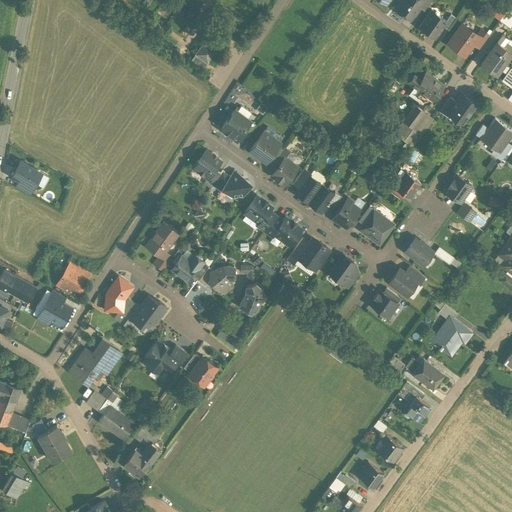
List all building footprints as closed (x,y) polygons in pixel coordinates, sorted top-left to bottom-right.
[(423,0),(401,0),(396,9),(396,12),(400,15),(403,15),(410,19),(420,6),(424,0),(423,0)] [(431,0),(423,0),(424,0),(420,6),(424,10),(431,0)] [(511,24),(511,13),(507,10),(499,20),(510,28),(511,24)] [(436,19),(429,14),(420,27),(422,29),(423,32),(425,34),(429,34),(435,38),(443,26),(446,21),(438,16),(436,19)] [(455,18),(451,15),(446,21),(443,26),(447,30),(455,18)] [(468,32),(460,26),(448,43),(458,50),(459,49),(464,53),(463,54),(464,55),(467,50),(465,49),(467,46),(469,48),(472,43),(478,35),(477,35),(469,29),(468,32)] [(481,29),(477,35),(478,35),(472,43),(479,48),(489,35),(481,29)] [(217,50),(204,41),(195,54),(207,63),(208,63),(217,50)] [(511,52),(497,41),(481,63),(495,74),(500,67),(505,61),(511,52)] [(207,63),(195,54),(192,59),(203,68),(207,63)] [(511,66),(505,61),(500,67),(505,71),(501,77),(511,85),(511,66)] [(444,85),(425,72),(420,78),(414,87),(420,91),(416,96),(425,101),(428,97),(433,100),(444,85)] [(420,78),(414,74),(408,82),(414,87),(420,78)] [(420,91),(414,87),(411,93),(416,96),(420,91)] [(456,102),(448,112),(449,114),(463,123),(476,104),(461,94),(456,102)] [(449,97),(439,111),(447,117),(449,114),(448,112),(456,102),(449,97)] [(425,111),(416,104),(404,120),(413,127),(425,111)] [(251,121),(237,111),(233,112),(231,114),(231,117),(229,120),(226,121),(221,129),(237,141),(242,133),(251,121)] [(434,117),(425,111),(413,127),(422,133),(434,117)] [(511,135),(511,130),(495,118),(488,128),(481,138),(480,138),(494,149),(500,153),(507,142),(511,135)] [(413,127),(404,120),(395,132),(414,145),(422,133),(413,127)] [(251,121),(242,133),(247,136),(256,125),(251,121)] [(483,124),(476,134),(481,138),(488,128),(483,124)] [(263,132),(250,150),(266,162),(267,160),(278,146),(280,142),(271,136),(269,137),(263,132)] [(500,153),(494,149),(491,153),(501,160),(511,145),(507,142),(500,153)] [(278,146),(267,160),(272,164),(274,161),(282,149),(278,146)] [(282,149),(274,161),(279,165),(284,157),(285,157),(290,150),(284,146),(282,149)] [(220,161),(206,151),(198,161),(197,161),(194,165),(195,166),(194,167),(208,177),(208,178),(214,169),(220,161)] [(279,165),(274,171),(274,177),(284,184),(297,166),(285,157),(284,157),(279,165)] [(12,177),(19,181),(33,189),(42,173),(21,161),(12,177)] [(303,168),(293,183),(299,188),(309,175),(310,173),(303,168)] [(214,169),(208,178),(208,177),(206,180),(212,184),(220,173),(214,169)] [(212,184),(212,185),(221,191),(223,188),(222,187),(231,176),(222,170),(220,173),(212,184)] [(243,177),(234,171),(231,176),(222,187),(223,188),(228,191),(233,195),(239,199),(245,190),(242,188),(243,187),(244,187),(247,186),(249,183),(246,180),(243,181),(242,181),(241,180),(243,177)] [(410,174),(408,174),(406,172),(396,186),(395,187),(405,194),(410,198),(420,183),(413,178),(413,175),(410,174)] [(309,175),(299,188),(296,192),(308,202),(321,184),(309,175)] [(467,182),(456,175),(444,191),(460,202),(468,191),(470,191),(472,188),(471,184),(468,182),(467,182)] [(29,196),(33,189),(19,181),(15,188),(29,196)] [(401,200),(405,194),(395,187),(396,186),(392,182),(386,189),(401,200)] [(333,193),(321,184),(308,202),(321,211),(326,204),(334,193),(333,193)] [(334,193),(326,204),(332,208),(333,206),(340,197),(341,196),(334,191),(333,193),(334,193)] [(262,200),(256,196),(245,212),(259,223),(260,223),(270,210),(272,207),(266,203),(262,199),(262,200)] [(345,200),(340,197),(333,206),(338,210),(345,200)] [(338,210),(336,214),(340,217),(337,220),(346,227),(359,209),(346,200),(338,210)] [(475,212),(464,204),(457,213),(468,221),(475,212)] [(369,206),(358,221),(363,225),(374,210),(369,206)] [(270,210),(260,223),(259,223),(257,226),(263,230),(275,214),(270,210)] [(393,224),(374,210),(363,225),(360,229),(369,236),(370,235),(374,238),(373,239),(379,243),(393,224)] [(275,214),(263,230),(272,236),(274,234),(273,233),(283,220),(275,214)] [(291,221),(285,217),(283,220),(273,233),(274,234),(289,245),(301,229),(295,224),(296,224),(291,221)] [(163,221),(156,230),(153,231),(151,233),(152,237),(146,245),(160,255),(161,256),(164,251),(178,232),(163,221)] [(190,221),(185,228),(191,233),(196,225),(190,221)] [(511,235),(511,236),(499,254),(506,259),(501,265),(511,272),(511,235)] [(302,238),(292,252),(298,256),(309,242),(308,242),(302,238)] [(318,244),(311,239),(308,242),(309,242),(298,256),(316,269),(330,250),(319,242),(318,244)] [(432,251),(415,239),(406,252),(423,264),(432,251)] [(453,257),(439,247),(434,253),(449,264),(453,257)] [(164,251),(161,256),(160,255),(153,263),(163,270),(173,258),(164,251)] [(298,256),(292,252),(287,259),(294,264),(298,256)] [(188,261),(181,256),(172,269),(189,281),(193,276),(203,261),(201,260),(201,256),(199,254),(195,255),(193,254),(188,261)] [(354,262),(343,254),(329,273),(342,282),(352,268),(354,266),(354,262)] [(203,261),(193,276),(198,280),(204,273),(209,266),(203,261)] [(84,269),(72,262),(69,267),(81,274),(84,269)] [(224,265),(213,270),(213,271),(210,272),(210,279),(215,281),(215,287),(220,290),(223,286),(225,282),(230,277),(234,276),(234,266),(228,265),(225,267),(224,265)] [(424,276),(410,265),(405,272),(417,281),(416,282),(419,284),(424,276)] [(280,270),(287,281),(293,277),(287,266),(280,270)] [(81,274),(69,267),(59,284),(66,287),(64,290),(76,297),(85,281),(79,277),(81,274)] [(352,268),(342,282),(341,283),(347,287),(358,273),(352,268)] [(399,268),(389,282),(407,295),(416,282),(417,281),(405,272),(399,268)] [(90,273),(84,269),(81,274),(79,277),(85,281),(90,273)] [(37,288),(5,270),(0,277),(0,287),(28,303),(37,288)] [(208,276),(204,273),(198,280),(203,283),(208,276)] [(511,279),(505,274),(500,280),(511,288),(511,279)] [(118,277),(107,293),(105,307),(113,308),(114,311),(119,311),(125,297),(132,287),(118,277)] [(255,284),(246,286),(248,291),(242,300),(243,300),(239,306),(245,310),(246,309),(251,312),(257,308),(263,295),(259,293),(261,291),(255,284)] [(399,297),(386,288),(383,293),(396,302),(399,297)] [(383,293),(379,290),(370,303),(388,316),(397,303),(396,302),(383,293)] [(65,297),(53,291),(50,296),(62,303),(65,297)] [(62,303),(50,296),(45,305),(66,318),(72,308),(62,303)] [(140,308),(131,320),(141,327),(144,323),(145,323),(151,327),(166,307),(160,303),(157,303),(148,296),(140,308)] [(134,303),(125,297),(119,311),(125,316),(134,303)] [(0,298),(0,305),(8,309),(10,304),(0,298)] [(125,316),(121,322),(127,326),(131,320),(140,308),(134,303),(125,316)] [(457,313),(444,304),(438,312),(448,320),(450,317),(453,319),(457,313)] [(8,309),(0,305),(0,324),(10,329),(13,323),(4,319),(8,309)] [(66,318),(45,305),(39,315),(51,322),(61,327),(66,318)] [(51,322),(39,315),(36,320),(48,327),(51,322)] [(453,319),(450,317),(448,320),(439,331),(442,333),(437,339),(443,344),(439,348),(441,349),(442,348),(451,355),(450,353),(460,340),(464,343),(472,333),(453,319)] [(221,331),(216,337),(233,348),(237,342),(221,331)] [(121,353),(102,339),(92,353),(86,348),(75,363),(78,365),(72,373),(86,383),(93,374),(91,372),(95,366),(107,374),(121,353)] [(163,344),(157,340),(144,357),(146,358),(143,363),(153,370),(156,366),(168,374),(169,372),(171,372),(174,368),(174,366),(176,363),(167,357),(172,350),(169,348),(163,343),(163,344)] [(172,350),(167,357),(176,363),(178,365),(186,354),(175,345),(172,350)] [(194,354),(184,368),(190,373),(200,358),(194,354)] [(217,368),(202,356),(200,358),(190,373),(188,375),(202,384),(206,378),(210,379),(213,375),(213,373),(217,368)] [(406,367),(393,357),(389,363),(402,373),(406,367)] [(443,374),(424,359),(413,373),(423,381),(433,388),(443,374)] [(413,373),(406,367),(402,373),(419,385),(423,381),(413,373)] [(414,387),(406,381),(402,386),(410,392),(414,387)] [(18,391),(5,385),(1,395),(0,397),(0,399),(13,404),(18,391)] [(424,394),(414,387),(410,392),(415,396),(416,395),(421,399),(424,394)] [(107,399),(95,390),(86,402),(98,411),(107,399)] [(410,392),(405,398),(411,402),(415,396),(410,392)] [(411,402),(405,410),(406,411),(411,414),(418,420),(429,405),(421,399),(416,395),(415,396),(411,402)] [(13,404),(0,399),(0,423),(5,425),(10,414),(13,404)] [(107,399),(98,411),(103,415),(109,406),(110,406),(112,403),(107,399)] [(110,406),(109,406),(103,415),(98,421),(106,426),(107,426),(117,433),(116,433),(124,439),(134,424),(110,406)] [(30,422),(10,414),(5,425),(26,433),(28,427),(30,422)] [(387,426),(378,419),(373,426),(382,433),(387,426)] [(41,420),(28,427),(35,439),(38,437),(38,436),(47,431),(41,420)] [(162,433),(145,421),(141,427),(148,432),(152,435),(149,440),(154,445),(162,433)] [(47,431),(38,436),(38,437),(47,452),(49,451),(53,458),(58,454),(60,458),(71,451),(65,440),(66,439),(61,431),(60,432),(57,426),(47,431)] [(148,432),(141,427),(133,437),(140,442),(148,432)] [(148,432),(140,442),(147,447),(149,444),(153,447),(154,445),(149,440),(152,435),(148,432)] [(403,447),(387,436),(377,449),(393,461),(403,447)] [(153,447),(149,444),(147,447),(141,454),(150,462),(159,451),(153,447)] [(141,454),(135,449),(123,463),(139,476),(150,462),(141,454)] [(368,462),(358,475),(374,487),(379,479),(380,480),(380,479),(383,474),(384,474),(368,462)] [(22,479),(12,473),(2,490),(12,496),(22,479)] [(355,483),(345,476),(341,481),(344,483),(352,488),(355,483)] [(336,477),(322,495),(330,501),(335,495),(344,483),(341,481),(336,477)] [(343,501),(339,508),(344,511),(355,511),(361,504),(353,498),(357,492),(352,489),(343,501)] [(343,501),(335,495),(330,501),(339,508),(343,501)] [(90,509),(84,511),(107,511),(109,511),(103,501),(90,509)]
